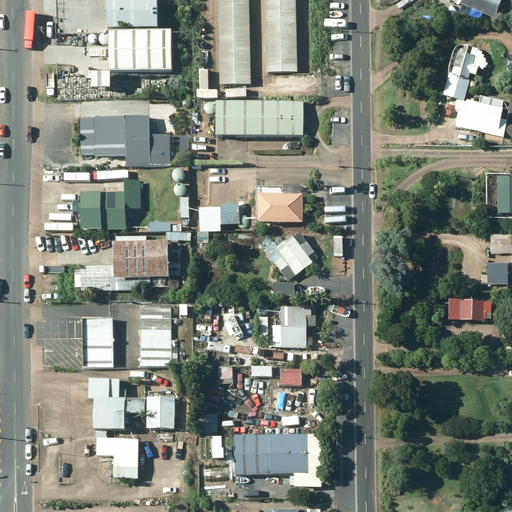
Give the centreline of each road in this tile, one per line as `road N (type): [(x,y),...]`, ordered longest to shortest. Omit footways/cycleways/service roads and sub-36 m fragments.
road 1 (unclassified): [(359,0),(366,511)]
road 2 (unclassified): [(15,476),(11,0)]
